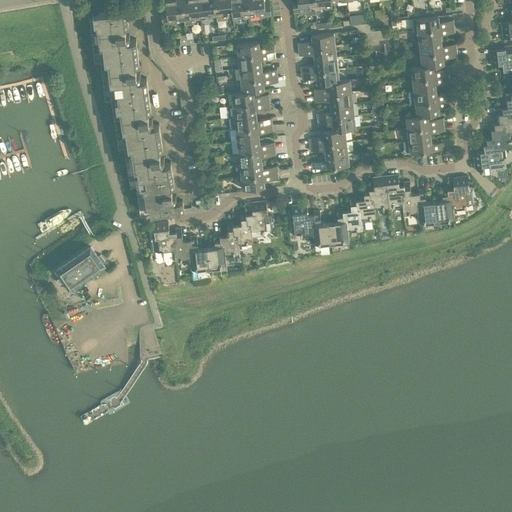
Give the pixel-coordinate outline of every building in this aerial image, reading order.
[(184,18),(182,0),(165,0),(166,7),(161,8),(162,23),(174,22),(174,20),(184,18)] [(201,19),(198,0),(182,0),(184,18),(185,22),(187,24),(196,23),(195,20),(201,19)] [(216,15),(214,0),(198,0),(201,19),(206,18),(206,16),(216,15)] [(230,0),(214,0),(216,15),(217,20),(226,19),(228,17),(228,16),(232,15),(233,15),(230,0)] [(249,15),(247,0),(230,0),(233,15),(232,15),(233,20),(239,19),(239,17),(249,15)] [(247,0),(249,15),(259,14),(260,17),(271,15),(269,0),(267,0),(264,0),(247,0)] [(316,14),(315,8),(314,0),(292,0),(294,13),(305,11),(305,13),(307,15),(316,14)] [(331,4),(330,0),(314,0),(315,8),(326,6),(326,9),(332,8),(332,4),(331,4)] [(175,187),(172,172),(171,162),(162,163),(159,149),(163,148),(159,123),(150,124),(148,110),(151,110),(147,77),(137,79),(136,64),(139,64),(136,39),(127,40),(125,25),(129,25),(127,9),(89,13),(95,63),(101,62),(105,101),(111,100),(118,149),(124,148),(130,187),(136,186),(141,216),(184,210),(183,200),(173,201),(171,187),(175,187)] [(418,30),(418,31),(454,26),(454,19),(439,21),(438,15),(416,17),(410,18),(412,30),(418,30)] [(511,21),(502,22),(504,37),(511,36),(511,21)] [(455,32),(454,26),(418,31),(419,42),(441,40),(440,34),(455,32)] [(298,42),(299,49),(335,45),(334,32),(312,35),(313,40),(298,42)] [(442,45),(441,40),(419,42),(420,54),(457,50),(456,43),(442,45)] [(237,43),(238,56),(275,52),(274,45),(259,47),(259,41),(237,43)] [(505,48),(490,50),(492,65),(505,63),(505,69),(509,68),(510,69),(511,68),(511,43),(504,45),(505,48)] [(337,57),(335,45),(299,49),(299,55),(314,53),(315,59),(337,57)] [(457,50),(420,54),(422,65),(422,66),(433,65),(444,64),(443,58),(458,56),(457,50)] [(275,58),(275,52),(238,56),(240,68),(261,65),(261,60),(275,58)] [(338,69),(337,57),(315,59),(315,64),(301,66),(302,73),(338,69)] [(262,70),(261,65),(240,68),(241,80),(277,75),(277,69),(262,70)] [(433,65),(422,66),(422,65),(411,67),(413,79),(449,75),(448,68),(434,70),(433,65)] [(338,69),(302,73),(302,79),(317,77),(318,83),(328,82),(328,81),(339,80),(338,69)] [(277,75),(241,80),(242,91),(243,91),(254,90),(264,89),(264,83),(278,82),(277,75)] [(450,81),(449,75),(413,79),(414,91),(436,88),(435,83),(450,81)] [(329,87),(314,88),(315,95),(352,91),(350,78),(339,80),(328,81),(328,82),(329,87)] [(436,88),(414,91),(408,92),(409,103),(415,103),(452,98),(451,92),(436,94),(436,88)] [(270,100),(269,94),(254,95),(254,90),(243,91),(242,91),(232,92),(233,104),(270,100)] [(353,103),(352,91),(315,95),(316,101),(330,100),(331,105),(353,103)] [(511,97),(509,98),(509,103),(507,103),(508,106),(495,108),(496,114),(501,113),(508,112),(509,115),(511,114),(511,97)] [(452,98),(415,103),(417,114),(417,115),(428,114),(439,113),(438,107),(453,105),(452,98)] [(233,104),(227,105),(229,117),(235,116),(256,114),(256,108),(270,107),(270,100),(233,104)] [(355,115),(353,103),(331,105),(332,111),(317,112),(318,119),(355,115)] [(511,114),(509,115),(508,112),(501,113),(502,118),(500,119),(500,122),(488,123),(488,130),(494,129),(493,129),(501,128),(502,131),(511,129),(511,114)] [(256,114),(235,116),(229,117),(230,129),(236,128),(272,124),(271,117),(257,119),(256,114)] [(406,115),(408,128),(444,124),(443,117),(429,119),(428,114),(417,115),(417,114),(406,115)] [(355,115),(318,119),(319,126),(333,124),(334,129),(345,128),(356,127),(355,115)] [(273,131),(272,124),(236,128),(237,140),(259,138),(258,132),(273,131)] [(444,124),(408,128),(402,129),(401,131),(401,135),(402,139),(403,140),(409,140),(431,138),(430,132),(445,130),(444,124)] [(324,136),(309,138),(310,144),(346,140),(345,128),(334,129),(323,130),(324,136)] [(511,129),(502,131),(501,128),(493,129),(494,129),(494,134),(492,134),(492,137),(480,139),(481,145),(484,144),(493,143),(493,146),(508,144),(511,143),(511,129)] [(259,143),(259,138),(237,140),(239,152),(275,148),(274,142),(259,143)] [(431,142),(431,138),(409,140),(403,140),(404,153),(447,148),(446,141),(431,142)] [(348,152),(346,140),(310,144),(311,151),(325,149),(326,155),(348,152)] [(509,147),(508,144),(493,146),(493,143),(484,144),(485,150),(474,152),(475,167),(490,165),(490,168),(503,166),(502,158),(504,158),(504,157),(506,156),(505,147),(509,147)] [(276,155),(275,148),(239,152),(240,164),(262,162),(261,156),(276,155)] [(349,164),(348,152),(326,155),(327,160),(312,161),(313,168),(349,164)] [(262,167),(262,162),(240,164),(241,176),(278,172),(277,165),(262,167)] [(279,179),(278,172),(241,176),(243,188),(265,186),(264,181),(279,179)] [(404,184),(399,185),(398,174),(385,175),(389,205),(394,205),(395,207),(400,206),(400,209),(403,208),(404,208),(402,194),(405,194),(404,184)] [(389,205),(385,175),(373,177),(374,189),(370,190),(370,188),(369,188),(371,198),(374,197),(375,212),(376,212),(378,211),(378,208),(384,208),(383,206),(389,205)] [(454,190),(449,191),(448,191),(449,198),(452,198),(453,212),(454,212),(457,212),(456,209),(465,208),(465,206),(466,206),(466,203),(474,202),(473,190),(469,190),(468,175),(453,177),(454,190)] [(420,194),(419,194),(415,194),(414,192),(411,193),(410,180),(403,181),(404,184),(405,194),(402,194),(404,208),(403,208),(404,213),(410,212),(410,214),(415,213),(415,217),(419,216),(417,202),(420,201),(420,194)] [(369,188),(370,188),(369,185),(363,186),(365,198),(361,199),(361,201),(357,201),(356,199),(357,209),(360,209),(362,223),(365,223),(365,219),(371,219),(370,217),(376,216),(376,212),(375,212),(374,197),(371,198),(369,188)] [(448,191),(449,191),(448,186),(442,186),(443,199),(440,199),(440,201),(436,202),(435,200),(437,223),(441,223),(440,220),(449,219),(449,217),(455,216),(454,212),(453,212),(452,198),(449,198),(448,191)] [(437,223),(435,200),(434,200),(435,202),(430,202),(430,200),(426,201),(425,188),(419,189),(419,194),(420,194),(420,201),(417,202),(419,216),(419,221),(425,220),(425,222),(434,221),(434,224),(437,223)] [(356,199),(356,196),(350,197),(351,210),(348,210),(348,212),(344,212),(343,212),(344,220),(347,220),(349,234),(352,234),(351,231),(357,230),(357,228),(363,227),(362,223),(360,209),(357,209),(356,199)] [(247,215),(247,213),(248,223),(251,222),(253,237),(256,237),(255,233),(264,233),(264,231),(265,231),(265,228),(273,227),(272,214),(269,215),(267,200),(252,202),(254,214),(247,215)] [(315,224),(314,214),(308,215),(307,203),(292,205),(294,220),(291,220),(292,233),(300,232),(301,235),(302,234),(302,236),(311,235),(311,238),(314,238),(312,224),(315,224)] [(343,212),(344,212),(343,207),(337,208),(338,220),(335,221),(335,222),(331,223),(330,221),(333,245),(336,245),(335,242),(344,241),(344,239),(350,238),(349,234),(347,220),(344,220),(343,212)] [(247,213),(247,210),(241,211),(242,223),(239,224),(239,226),(234,226),(234,224),(235,234),(238,234),(240,248),(243,248),(242,245),(248,244),(248,242),(254,241),(253,237),(251,222),(248,223),(247,213)] [(333,245),(330,221),(329,221),(330,223),(325,224),(325,222),(321,222),(320,210),(314,211),(314,214),(315,224),(312,224),(314,238),(314,242),(320,241),(320,243),(329,242),(329,246),(333,245)] [(176,231),(170,232),(169,221),(154,222),(156,237),(153,238),(154,250),(162,250),(162,252),(164,252),(164,253),(173,253),(173,256),(176,255),(175,241),(177,241),(176,231)] [(234,224),(234,221),(228,222),(229,234),(226,235),(226,237),(221,237),(221,235),(220,235),(222,245),(225,244),(226,259),(227,259),(230,259),(229,255),(235,255),(235,253),(240,252),(240,248),(238,234),(235,234),(234,224)] [(193,248),(192,241),(187,241),(187,239),(184,240),(182,227),(175,228),(176,231),(177,241),(175,241),(176,255),(176,260),(188,259),(188,263),(191,263),(192,263),(190,249),(193,248)] [(220,235),(221,235),(220,232),(214,233),(216,245),(212,246),(212,248),(208,248),(208,246),(207,246),(210,270),(213,270),(213,267),(221,266),(221,264),(227,263),(227,259),(226,259),(225,244),(222,245),(220,235)] [(210,270),(207,246),(207,249),(202,249),(202,247),(199,247),(198,235),(191,236),(192,241),(193,248),(190,249),(192,263),(191,263),(192,267),(198,267),(198,268),(207,268),(207,271),(210,270)] [(63,282),(69,291),(105,266),(103,262),(105,260),(101,254),(98,256),(91,245),(55,270),(59,277),(57,279),(60,284),(63,282)]
